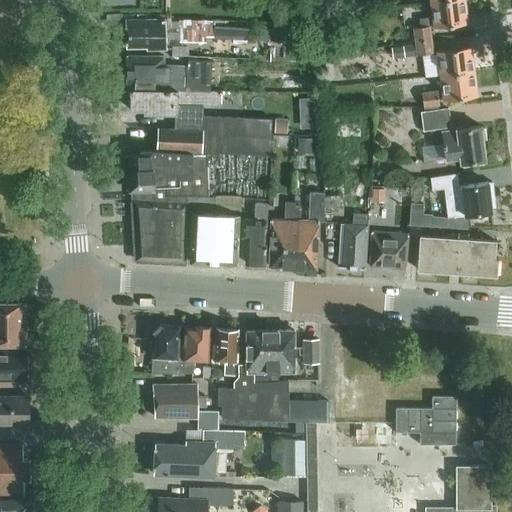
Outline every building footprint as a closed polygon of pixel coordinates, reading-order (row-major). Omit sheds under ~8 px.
[(463,0),(447,0),(431,2),(435,27),(467,22),(463,0)] [(167,19),(127,19),(127,46),(148,47),(148,50),(167,50),(167,42),(175,42),(175,43),(180,43),(181,22),(167,22),(167,19)] [(192,22),(181,22),(181,43),(192,43),(192,22)] [(413,27),(415,41),(433,39),(431,25),(413,27)] [(269,41),(270,28),(215,26),(214,38),(269,41)] [(417,55),(435,52),(433,39),(415,41),(417,55)] [(441,75),(473,71),(470,46),(438,51),(441,75)] [(168,90),(200,91),(210,91),(213,56),(188,55),(187,68),(163,67),(164,56),(127,56),(127,88),(129,88),(129,89),(168,90)] [(477,95),(473,71),(441,75),(444,99),(477,95)] [(220,91),(210,91),(200,91),(168,90),(129,89),(129,93),(130,93),(131,108),(157,109),(157,113),(177,113),(177,104),(220,104),(220,91)] [(440,105),(438,90),(422,92),(424,108),(440,105)] [(301,95),(303,124),(319,124),(318,94),(301,95)] [(451,126),(449,107),(421,111),(424,131),(451,126)] [(271,155),(272,118),(201,115),(201,128),(158,127),(157,149),(202,152),(271,155)] [(286,133),(287,120),(276,119),(275,132),(286,133)] [(483,139),(486,138),(485,128),(481,128),(481,124),(456,128),(456,129),(442,130),(446,158),(460,156),(461,163),(485,160),(483,139)] [(312,152),(313,139),(299,138),(298,151),(312,152)] [(207,196),(208,172),(207,154),(157,150),(140,150),(140,154),(130,154),(131,162),(124,162),(125,169),(128,170),(129,189),(133,189),(136,260),(185,261),(188,196),(207,196)] [(449,217),(459,216),(465,215),(492,211),(492,207),(496,206),(493,181),(488,182),(488,181),(459,185),(457,173),(429,178),(431,191),(443,189),(448,218),(449,217)] [(308,220),(300,219),(298,219),(296,266),(316,267),(317,220),(323,220),(324,192),(309,191),(308,220)] [(278,205),(278,193),(270,193),(270,205),(278,205)] [(298,219),(300,219),(300,206),(294,205),(294,201),(285,201),(284,219),(271,219),(269,266),(296,266),(298,219)] [(264,267),(267,204),(255,203),(254,220),(242,219),(241,237),(246,237),(244,266),(264,267)] [(421,226),(422,214),(423,204),(409,203),(409,213),(408,221),(408,225),(421,226)] [(353,223),(348,223),(341,222),(338,266),(364,267),(367,213),(353,212),(353,223)] [(190,261),(213,262),(215,214),(192,213),(190,261)] [(237,215),(215,214),(213,262),(235,263),(237,215)] [(422,214),(421,226),(431,226),(432,217),(432,215),(422,214)] [(449,217),(449,227),(468,229),(468,217),(459,216),(449,217)] [(431,226),(449,227),(449,217),(448,218),(432,217),(431,226)] [(408,225),(408,221),(399,221),(398,232),(372,230),(369,265),(405,267),(408,225)] [(437,270),(439,236),(419,235),(417,268),(437,270)] [(437,270),(457,271),(459,238),(439,236),(437,270)] [(477,273),(479,239),(459,238),(457,271),(477,273)] [(496,240),(479,239),(477,273),(496,274),(498,259),(498,257),(495,257),(496,240)] [(0,344),(25,345),(25,324),(25,303),(0,303),(0,344)] [(167,372),(180,372),(181,345),(178,345),(179,325),(160,324),(153,331),(153,340),(151,341),(151,348),(153,349),(152,372),(167,372)] [(181,345),(180,372),(193,372),(194,360),(207,360),(209,327),(185,325),(184,343),(181,345)] [(236,374),(237,345),(236,345),(237,329),(216,327),(215,344),(212,344),(212,361),(224,361),(223,374),(236,374)] [(233,380),(233,387),(254,387),(254,379),(263,379),(263,370),(267,370),(266,328),(246,329),(246,363),(238,363),(238,374),(233,380)] [(263,379),(278,379),(277,370),(294,370),(293,328),(266,328),(267,370),(263,370),(263,379)] [(303,363),(319,363),(319,338),(302,339),(303,363)] [(27,348),(0,348),(0,381),(27,382),(27,348)] [(211,367),(203,367),(203,378),(211,378),(211,367)] [(278,379),(263,379),(254,379),(254,387),(233,387),(218,387),(218,404),(222,404),(222,416),(328,421),(328,399),(288,398),(288,379),(278,379)] [(197,395),(197,382),(153,384),(156,417),(197,415),(197,407),(206,407),(206,395),(197,395)] [(456,395),(432,395),(432,407),(396,407),(395,421),(395,432),(419,432),(419,444),(456,444),(456,395)] [(0,423),(28,424),(28,396),(0,396),(0,423)] [(203,429),(203,441),(191,441),(191,445),(156,444),(154,472),(222,475),(223,460),(226,461),(227,452),(239,452),(239,448),(244,448),(245,431),(203,429)] [(305,474),(304,438),(283,438),(283,475),(305,474)] [(23,479),(30,479),(29,458),(23,459),(23,444),(0,443),(0,494),(23,494),(23,479)] [(496,511),(497,504),(492,505),(491,465),(466,465),(456,465),(456,506),(425,506),(424,511),(496,511)] [(232,505),(233,489),(189,487),(189,498),(159,497),(157,511),(206,511),(206,504),(232,505)] [(1,500),(1,511),(35,511),(35,499),(1,500)] [(303,511),(303,501),(277,501),(277,511),(303,511)]
